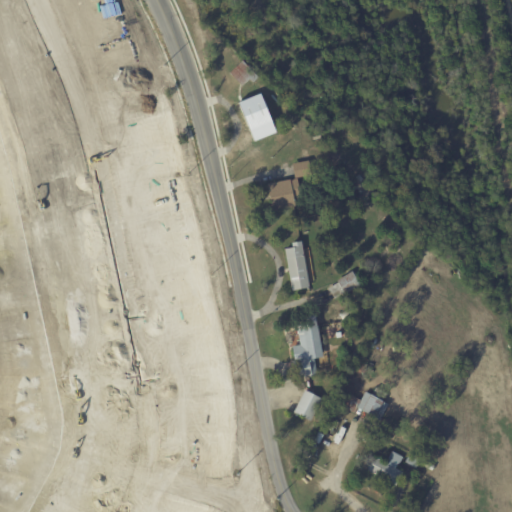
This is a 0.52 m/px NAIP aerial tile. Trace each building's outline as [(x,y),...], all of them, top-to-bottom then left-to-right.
[(242,88),(241,88),(228,75),(242,62),(258,79),(252,84),(249,81),(242,88)] [(256,104),(263,102),(269,117),(262,120),(256,104)] [(253,121),(252,117),(257,115),(262,128),(257,130),(253,121)] [(304,161),(302,161),(301,153),(308,152),(310,159),(304,161)] [(353,175),(348,180),(341,173),(336,178),(329,172),(334,167),(327,160),(333,153),(354,174),(353,175)] [(293,178),(291,165),(308,162),(311,177),(294,180),(293,178)] [(300,193),(301,199),(293,200),(294,208),(271,212),(266,185),(298,180),(300,193)] [(309,289),(292,292),(285,250),(292,249),(292,244),(302,242),(303,248),(309,247),(316,286),(310,287),(310,289),(309,289)] [(333,300),(327,290),(338,284),(337,282),(352,273),(360,286),(345,296),(344,295),(334,301),(333,300)] [(339,315),(350,310),(353,317),(342,322),(339,315)] [(316,327),(322,360),(314,361),(316,377),(298,380),(296,369),(292,370),(290,363),(293,363),(291,348),(299,347),(295,321),(315,318),(316,327)] [(338,353),(331,349),(337,334),(346,339),(340,353),(338,353)] [(353,354),(358,357),(354,363),(348,360),(352,354),(353,354)] [(372,420),(361,414),(362,412),(356,409),(353,414),(352,417),(348,415),(349,413),(333,404),(340,391),(360,402),(364,393),(371,397),(375,389),(386,395),(382,402),(388,406),(379,422),(374,419),(374,421),(372,420)] [(293,415),(304,392),(322,401),(310,423),(293,415)] [(400,463),(396,471),(402,475),(395,488),(390,486),(388,489),(381,485),(383,482),(362,470),(369,456),(384,464),(386,460),(387,461),(392,453),(403,459),(400,463)] [(425,463),(434,467),(432,473),(422,468),(425,463)]
